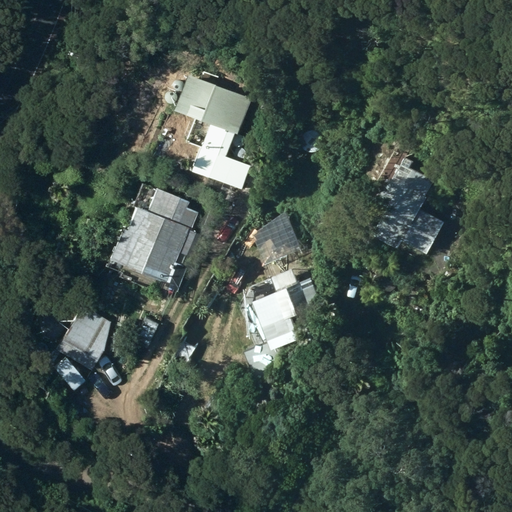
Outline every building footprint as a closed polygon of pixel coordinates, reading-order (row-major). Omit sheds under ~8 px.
[(195,142),(176,192),(230,211),(238,188),(211,179),(221,151),(195,142)] [(428,251),(445,221),(417,205),(433,177),(398,158),(361,225),(398,245),(403,237),(428,251)] [(115,228),(101,258),(172,290),(184,266),(179,264),(194,231),(187,228),(195,211),(183,206),(185,201),(152,186),(141,210),(130,206),(119,230),(115,228)] [(242,351),(254,380),(287,366),(276,338),(297,328),(292,315),(322,302),(310,275),(290,282),(285,271),(249,286),(241,307),(256,345),(242,351)] [(54,349),(89,371),(103,350),(112,322),(82,304),(54,349)] [(160,317),(147,308),(130,332),(143,341),(160,317)] [(64,394),(100,423),(110,411),(73,382),(64,394)]
